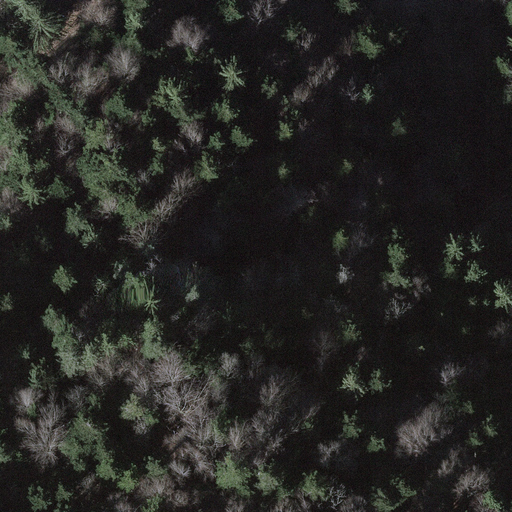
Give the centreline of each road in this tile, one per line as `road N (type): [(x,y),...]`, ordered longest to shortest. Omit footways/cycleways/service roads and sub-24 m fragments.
road 1 (track): [(0,102),(122,0)]
road 2 (track): [(296,0),(421,0)]
